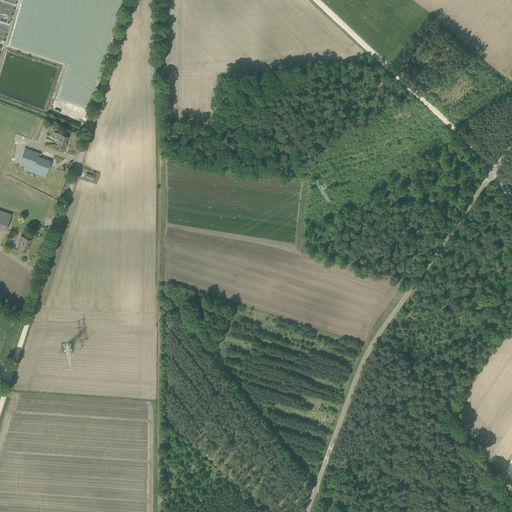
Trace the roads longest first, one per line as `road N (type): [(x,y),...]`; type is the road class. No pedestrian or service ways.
road 1 (unclassified): [(307,511),(374,349),(494,168)]
road 2 (unclassified): [(10,370),(131,0)]
road 3 (track): [(157,0),(157,279)]
road 4 (track): [(334,511),(173,300)]
road 5 (track): [(494,168),(315,0)]
road 6 (track): [(158,314),(157,511)]
